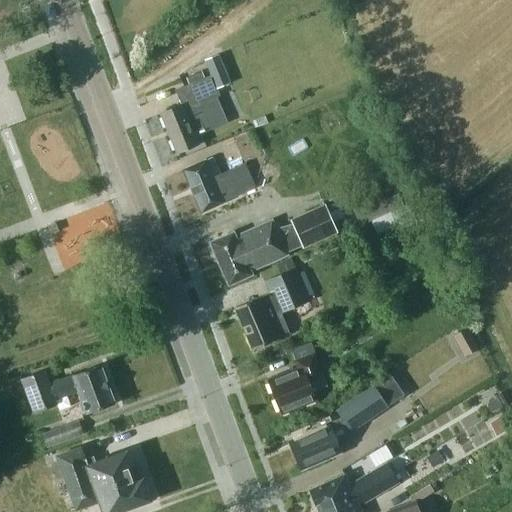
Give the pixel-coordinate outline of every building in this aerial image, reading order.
[(209,71),(221,67),(217,54),(204,59),(209,71)] [(211,75),(178,88),(185,103),(160,113),(176,152),(203,141),(200,133),(210,129),(199,103),(220,95),(217,89),(211,75)] [(0,232),(30,222),(17,180),(29,176),(14,127),(0,131),(0,232)] [(244,164),(220,175),(212,157),(183,170),(201,212),(224,202),(223,201),(254,188),(244,164)] [(360,226),(391,213),(391,212),(385,199),(383,194),(352,208),(360,226)] [(385,199),(391,212),(404,206),(400,194),(385,199)] [(293,224),(276,229),(272,220),(235,236),(234,232),(209,242),(228,285),(252,275),(251,271),(287,255),(286,253),(302,246),(304,248),(338,233),(325,204),(291,219),(293,224)] [(397,227),(399,232),(416,224),(409,204),(404,206),(391,212),(391,213),(397,227)] [(378,235),(397,227),(391,213),(372,222),(378,235)] [(235,308),(252,349),(289,334),(280,313),(310,300),(296,268),(265,281),(270,293),(235,308)] [(362,320),(380,311),(372,296),(354,306),(362,320)] [(473,338),(468,328),(452,336),(458,347),(473,338)] [(322,374),(313,353),(315,352),(311,342),(291,350),(296,361),(295,361),(298,369),(267,381),(280,413),(316,399),(313,391),(327,386),(322,374)] [(78,391),(87,414),(114,404),(100,365),(71,376),(71,374),(49,382),(45,370),(22,379),(34,412),(57,404),(55,400),(78,391)] [(335,437),(350,431),(351,432),(388,407),(374,386),(337,411),(341,418),(329,424),(328,423),(288,441),(301,471),(341,453),(335,437)] [(487,406),(491,413),(503,406),(496,395),(489,399),(487,406)] [(496,437),(506,432),(499,417),(489,422),(496,437)] [(83,435),(78,420),(42,434),(47,449),(83,435)] [(89,465),(82,447),(56,456),(76,510),(100,501),(104,511),(115,511),(150,500),(142,479),(137,481),(126,452),(89,465)] [(425,458),(431,469),(444,462),(438,451),(425,458)] [(318,511),(355,495),(394,474),(389,465),(366,479),(364,476),(350,485),(346,475),(309,490),(318,511)] [(355,495),(318,511),(361,511),(359,506),(399,482),(394,474),(355,495)] [(419,511),(415,501),(387,511),(419,511)]
